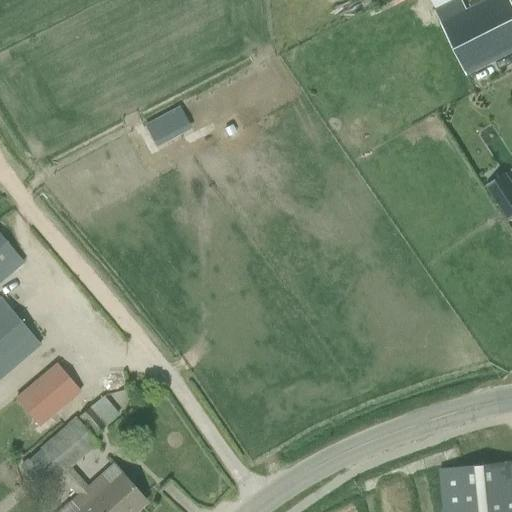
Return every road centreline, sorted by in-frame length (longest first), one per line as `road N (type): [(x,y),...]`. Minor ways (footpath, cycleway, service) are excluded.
road 1 (track): [(0,164),(45,233),(260,503)]
road 2 (secondary): [(249,511),(344,452),(511,398)]
